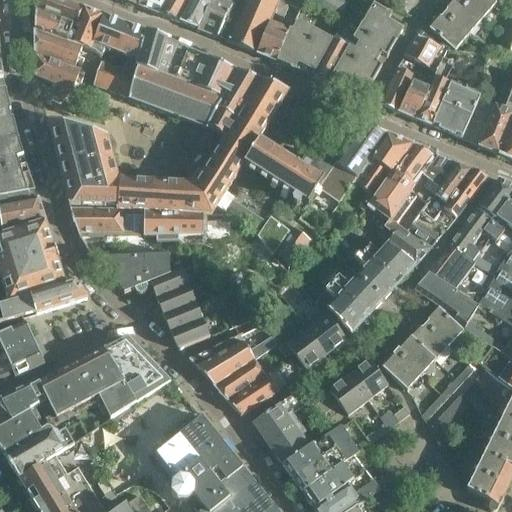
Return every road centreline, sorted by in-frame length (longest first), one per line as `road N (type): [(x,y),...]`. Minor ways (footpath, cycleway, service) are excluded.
road 1 (residential): [(130,321),(72,245),(44,174),(16,62),(17,0)]
road 2 (residential): [(361,114),(95,0)]
road 3 (residential): [(291,511),(231,428),(130,321)]
road 4 (residential): [(511,177),(361,114)]
road 5 (residential): [(0,392),(130,321)]
road 6 (residential): [(361,114),(432,0)]
